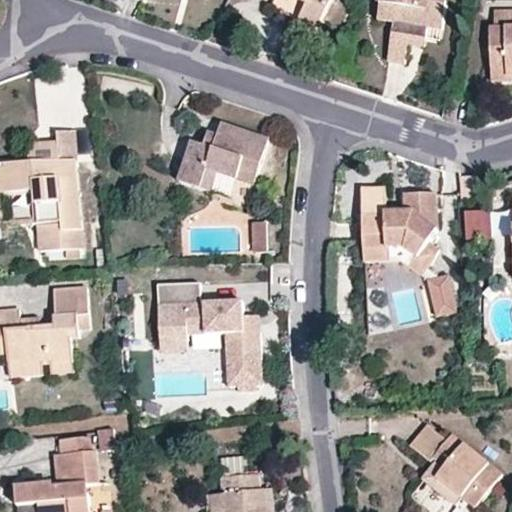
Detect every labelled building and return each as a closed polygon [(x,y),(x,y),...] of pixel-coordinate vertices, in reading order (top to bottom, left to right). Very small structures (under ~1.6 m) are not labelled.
[(297,0),(308,5),(304,14),(321,23),(332,0),(297,0)] [(447,0),(382,0),(382,7),(398,9),(396,24),(389,60),(406,64),(409,47),(410,37),(428,40),(429,29),(442,30),(447,0)] [(379,21),(396,24),(398,9),(382,7),(379,21)] [(492,29),(493,57),(508,56),(509,80),(511,79),(511,12),(497,13),(498,29),(492,29)] [(317,31),(321,23),(304,14),(299,22),(317,31)] [(441,43),(442,30),(429,29),(428,40),(441,43)] [(426,50),(428,40),(410,37),(409,47),(426,50)] [(511,83),(511,79),(509,80),(508,56),(493,57),(494,84),(511,83)] [(204,148),(190,144),(179,181),(210,192),(216,175),(253,186),(268,141),(222,126),(218,137),(209,134),(204,148)] [(57,142),(59,162),(80,160),(77,130),(56,132),(57,142)] [(28,144),(30,164),(59,162),(57,142),(28,144)] [(30,164),(0,165),(0,192),(34,191),(39,251),(66,250),(78,249),(80,249),(73,161),(59,162),(30,164)] [(437,197),(403,197),(403,213),(384,213),(384,188),(360,188),(360,215),(361,255),(404,254),(415,262),(409,271),(427,282),(435,322),(455,319),(448,280),(437,282),(425,274),(437,257),(425,249),(437,232),(437,197)] [(490,212),(463,216),(464,239),(491,240),(490,212)] [(265,222),(252,223),(252,253),(265,251),(265,222)] [(79,258),(78,249),(66,250),(66,258),(79,258)] [(404,254),(361,255),(362,263),(398,263),(409,271),(415,262),(404,254)] [(199,285),(157,286),(158,342),(186,341),(186,336),(223,335),(225,388),(259,387),(257,334),(241,334),(241,303),(199,305),(199,285)] [(89,332),(86,290),(53,294),(56,326),(38,328),(19,330),(18,319),(17,309),(0,310),(0,336),(6,336),(8,355),(9,363),(19,362),(20,377),(41,376),(41,366),(50,365),(71,363),(70,340),(69,336),(78,335),(78,333),(89,332)] [(18,319),(19,330),(38,328),(37,318),(18,319)] [(0,355),(8,355),(6,336),(0,336),(0,355)] [(186,341),(158,342),(159,364),(186,363),(186,341)] [(0,359),(0,379),(9,379),(8,359),(0,359)] [(20,377),(19,362),(9,363),(10,378),(20,377)] [(72,373),(71,363),(50,365),(51,375),(72,373)] [(448,443),(428,427),(411,449),(430,463),(434,460),(448,443)] [(112,431),(98,433),(101,453),(114,452),(112,431)] [(452,437),(448,443),(434,460),(444,468),(437,478),(457,494),(475,507),(500,476),(452,437)] [(59,442),(60,456),(90,454),(89,440),(59,442)] [(60,456),(54,457),(56,473),(63,472),(64,486),(57,487),(52,487),(51,483),(17,487),(20,506),(40,504),(40,511),(89,511),(87,485),(97,484),(94,454),(90,454),(60,456)] [(224,459),(225,477),(248,475),(247,458),(224,459)] [(56,473),(57,487),(64,486),(63,472),(56,473)] [(228,495),(224,495),(225,511),(268,511),(267,491),(259,492),(258,476),(221,478),(221,488),(227,488),(228,495)] [(450,502),(457,494),(437,478),(431,487),(450,502)] [(275,511),(274,491),(267,491),(268,511),(275,511)] [(212,511),(225,511),(224,495),(211,495),(212,511)]
